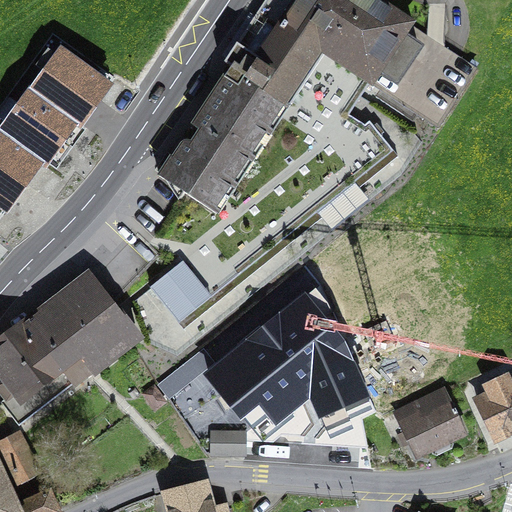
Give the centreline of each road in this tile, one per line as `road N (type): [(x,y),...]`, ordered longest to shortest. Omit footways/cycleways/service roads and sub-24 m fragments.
road 1 (unclassified): [(87,511),(183,472),(393,482),(511,461)]
road 2 (secondary): [(0,292),(112,177),(231,0)]
